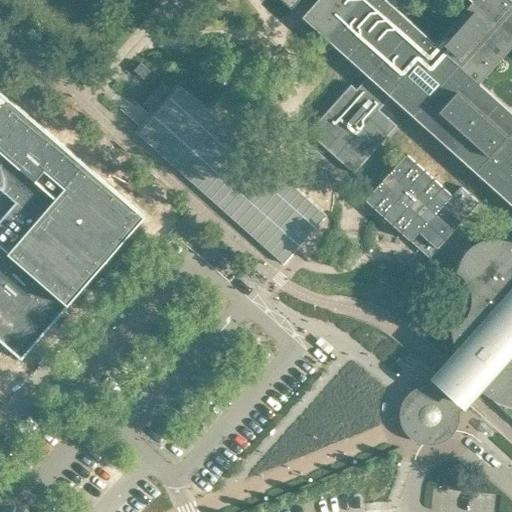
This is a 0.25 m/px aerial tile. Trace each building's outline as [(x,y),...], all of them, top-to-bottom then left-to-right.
[(511,0),(284,0),(294,8),(301,0),(472,0),(474,2),(436,45),(386,0),(320,0),(305,17),(369,76),(357,89),(351,84),(308,132),(355,174),(398,126),(380,110),(392,96),(511,202),(511,241),(499,240),(483,240),(475,244),(469,250),(463,257),(460,262),(458,267),(457,272),(458,273),(459,273),(463,277),(467,282),(470,287),(472,293),(472,299),(472,305),(470,311),(467,316),(464,321),(459,325),(453,328),(452,329),(458,353),(451,361),(450,362),(447,364),(440,373),(437,376),(436,377),(437,377),(445,384),(443,386),(443,388),(442,389),(442,391),(443,393),(443,395),(444,396),(445,398),(447,399),(449,400),(450,400),(452,400),(454,400),(456,400),(458,399),(459,397),(467,405),(468,404),(471,401),(479,392),(481,390),(485,393),(489,396),(495,399),(507,404),(511,404),(511,0)] [(144,79),(151,71),(141,63),(134,70),(144,79)] [(170,89),(163,82),(143,103),(151,110),(170,89)] [(181,86),(138,134),(284,264),(326,216),(181,86)] [(0,89),(0,341),(23,362),(148,218),(0,89)] [(383,181),(366,200),(430,258),(480,203),(461,186),(453,195),(407,154),(395,167),(383,181)] [(445,384),(436,377),(431,381),(429,383),(426,387),(411,391),(400,403),(395,418),(398,430),(407,442),(422,446),(436,446),(450,435),(456,424),(455,413),(467,405),(459,397),(458,399),(456,400),(454,400),(452,400),(450,400),(449,400),(447,399),(445,398),(444,396),(443,395),(443,393),(442,391),(442,390),(443,388),(443,386),(445,384)]
